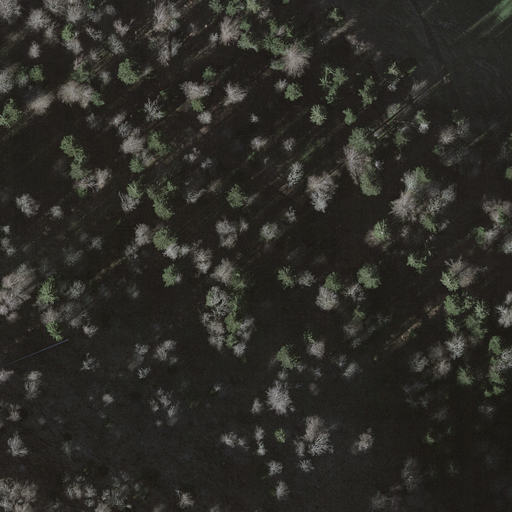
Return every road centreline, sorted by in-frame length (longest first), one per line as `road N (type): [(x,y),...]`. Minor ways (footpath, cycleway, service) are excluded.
road 1 (track): [(0,23),(174,109),(411,281),(511,455)]
road 2 (track): [(408,0),(461,117)]
